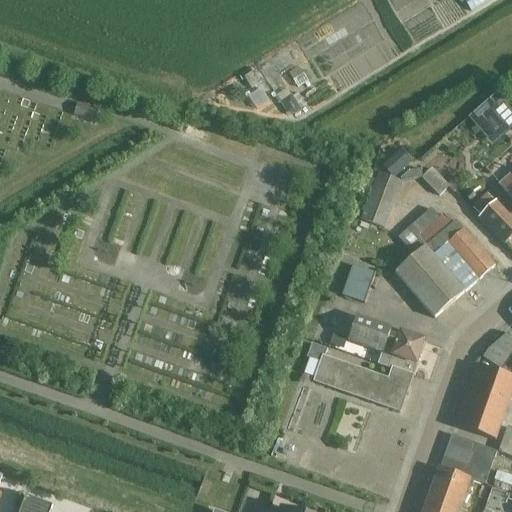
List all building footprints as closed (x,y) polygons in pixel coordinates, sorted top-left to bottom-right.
[(384,28),(364,41),(374,56),(394,43),(384,28)] [(93,123),(97,111),(77,105),(74,117),(93,123)] [(429,155),(449,184),(466,173),(477,189),(498,174),(466,129),(429,155)] [(402,149),(382,166),(393,178),(413,162),(402,149)] [(449,191),(432,174),(422,183),(439,201),(449,191)] [(378,175),(373,187),(396,196),(401,184),(378,175)] [(511,202),(511,175),(499,187),(511,202)] [(392,207),(396,196),(373,187),(369,198),(392,207)] [(383,230),(392,207),(369,198),(360,221),(383,230)] [(511,219),(496,203),(478,220),(504,246),(511,238),(511,219)] [(409,229),(417,238),(428,229),(427,229),(438,219),(430,211),(409,229)] [(428,230),(428,229),(417,238),(425,247),(436,238),(451,225),(443,217),(428,230)] [(436,238),(425,247),(424,248),(464,294),(494,268),(454,222),(451,225),(436,238)] [(425,247),(417,238),(409,229),(397,240),(414,257),(424,248),(425,247)] [(434,320),(464,294),(424,248),(414,257),(394,274),(434,320)] [(341,298),(364,306),(375,275),(352,267),(341,298)] [(356,319),(347,342),(381,354),(377,365),(391,371),(411,378),(415,366),(424,343),(356,319)] [(311,344),(307,358),(309,359),(321,363),(316,378),(314,384),(399,413),(411,378),(391,371),(388,382),(322,359),(326,349),(311,344)] [(488,350),(482,358),(500,371),(510,356),(494,344),(488,350)] [(511,392),(511,379),(475,366),(469,382),(511,397),(511,392)] [(511,397),(469,382),(464,397),(505,412),(511,397)] [(505,412),(464,397),(458,413),(500,428),(505,412)] [(500,428),(458,413),(453,428),(494,443),(500,428)] [(511,431),(506,429),(497,454),(511,460),(511,431)] [(496,454),(451,436),(447,448),(471,457),(468,465),(489,472),(496,454)] [(467,468),(468,465),(471,457),(447,448),(443,459),(467,468)] [(467,468),(443,459),(439,470),(470,481),(484,487),(489,472),(468,465),(467,468)] [(458,511),(470,481),(439,470),(438,470),(423,511),(458,511)] [(493,506),(511,510),(511,491),(497,488),(493,506)] [(50,511),(52,508),(25,498),(20,511),(50,511)]
